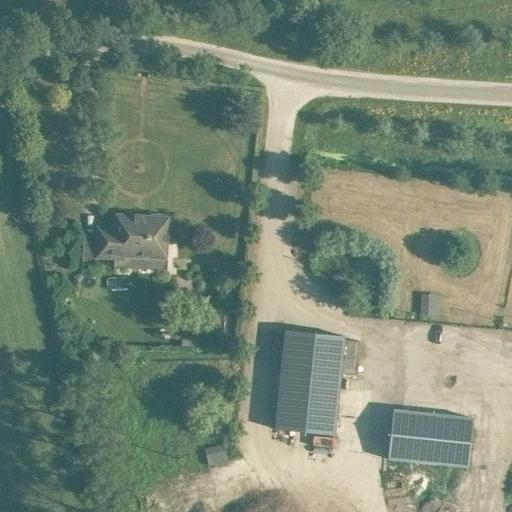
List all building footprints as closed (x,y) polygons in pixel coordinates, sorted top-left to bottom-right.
[(98,235),(97,257),(113,257),(115,257),(115,252),(122,253),(122,255),(165,257),(166,238),(167,218),(165,217),(163,215),(151,214),(149,217),(116,215),(115,229),(98,228),(98,235)] [(422,292),(421,314),(441,315),(442,293),(422,292)] [(283,349),(275,429),(334,435),(340,373),(355,375),(359,341),(344,340),(344,336),(285,329),(283,349)] [(393,409),(388,458),(467,467),(473,418),(393,409)] [(208,466),(227,461),(223,444),(204,448),(208,466)]
